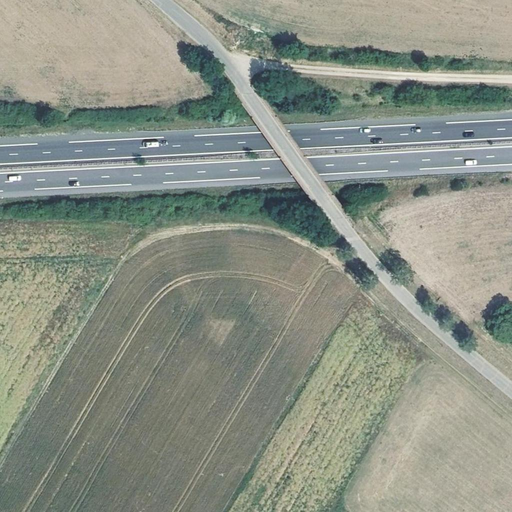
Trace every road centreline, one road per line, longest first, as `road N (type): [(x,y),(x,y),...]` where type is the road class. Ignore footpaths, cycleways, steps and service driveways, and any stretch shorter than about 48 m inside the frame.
road 1 (track): [(511,420),(300,242),(259,228),(155,229),(126,254),(0,460)]
road 2 (unclassified): [(161,0),(209,47),(385,279),(511,391)]
road 3 (motorway): [(0,185),(511,158)]
road 4 (motorway): [(511,131),(0,158)]
road 5 (track): [(219,61),(511,76)]
